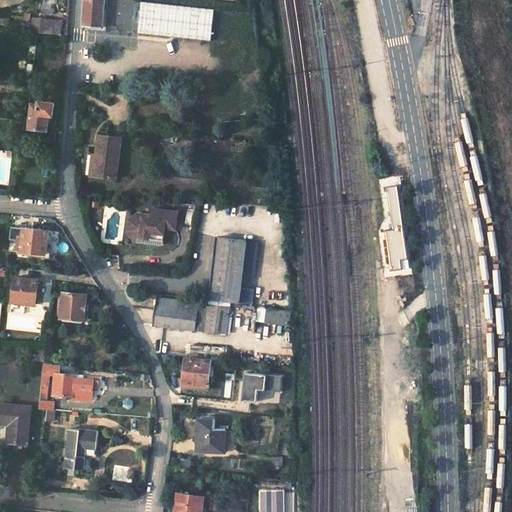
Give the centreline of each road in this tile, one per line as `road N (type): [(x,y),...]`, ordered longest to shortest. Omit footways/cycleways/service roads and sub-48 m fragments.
road 1 (residential): [(383,0),(425,195),(448,511)]
road 2 (residential): [(65,209),(166,392),(162,511)]
road 3 (residential): [(76,0),(65,209)]
road 4 (unknown): [(0,495),(159,511)]
